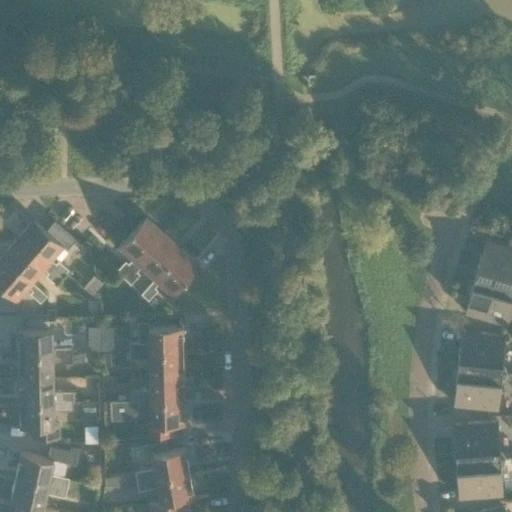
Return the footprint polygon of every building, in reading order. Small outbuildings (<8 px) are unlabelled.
[(116,270),(123,276),(163,232),(145,215),(118,245),(132,258),(128,262),(125,259),(116,270)] [(17,237),(62,276),(69,268),(58,259),(56,262),(51,258),(63,244),(67,247),(76,237),(55,219),(46,229),(33,218),(17,237)] [(181,248),(163,232),(123,276),(130,283),(140,272),(137,270),(141,266),(154,278),(181,248)] [(1,255),(32,281),(44,267),(48,271),(45,274),(56,283),(62,276),(17,237),(1,255)] [(482,252),(476,276),(511,285),(511,247),(487,240),(484,252),(482,252)] [(154,278),(141,292),(148,299),(157,289),(155,286),(158,282),(172,294),(199,265),(181,248),(154,278)] [(32,281),(1,255),(0,256),(0,286),(16,300),(28,285),(32,289),(30,292),(40,301),(47,294),(32,281)] [(511,310),(511,285),(476,276),(469,300),(470,300),(467,312),(507,323),(510,311),(511,312),(511,310)] [(129,340),(129,350),(183,349),(182,324),(148,325),(148,340),(129,340)] [(18,328),(18,352),(72,351),(72,350),(71,342),(52,342),(52,327),(18,328)] [(461,342),(458,367),(502,371),(505,347),(504,347),(505,334),(463,330),(462,342),(461,342)] [(98,337),(89,337),(89,349),(98,349),(98,337)] [(113,349),(113,337),(101,337),(101,349),(113,349)] [(149,360),(149,374),(183,373),(183,349),(129,350),(129,360),(149,360)] [(72,361),(72,351),(18,352),(19,376),(33,376),(53,376),(52,362),(72,361)] [(102,364),(111,364),(111,352),(102,352),(102,364)] [(502,371),(458,367),(456,392),(457,392),(456,404),(497,408),(499,396),(500,396),(502,371)] [(130,389),(130,399),(184,397),(183,373),(149,374),(149,388),(130,389)] [(53,376),(33,376),(19,376),(19,400),(73,399),(73,390),(53,390),(53,376)] [(173,422),(184,422),(184,397),(130,399),(110,399),(110,419),(131,418),(139,408),(150,407),(150,421),(147,421),(147,434),(173,433),(173,422)] [(54,422),(53,410),(73,409),(73,399),(19,400),(20,425),(32,425),(32,437),(59,436),(58,422),(54,422)] [(455,435),(457,460),(501,457),(499,432),(498,432),(497,420),(455,423),(456,435),(455,435)] [(167,439),(143,443),(145,453),(151,452),(169,449),(167,439)] [(69,449),(67,461),(76,463),(79,446),(70,445),(69,449)] [(135,470),(136,479),(189,470),(185,446),(169,449),(151,452),(154,466),(135,470)] [(20,450),(15,474),(67,486),(69,477),(50,472),(53,458),(49,457),(44,456),(20,450)] [(501,457),(457,460),(458,485),(460,484),(461,497),(502,494),(501,481),(503,481),(501,457)] [(159,500),(187,495),(187,496),(193,495),(189,470),(136,479),(138,489),(157,486),(159,499),(159,500)] [(65,496),(67,486),(15,474),(9,498),(15,500),(15,499),(43,505),(46,491),(65,496)] [(118,474),(106,476),(107,484),(120,482),(118,474)] [(189,511),(187,496),(187,495),(159,500),(159,499),(148,501),(149,511),(189,511)] [(15,500),(12,511),(53,511),(55,507),(43,505),(15,499),(15,500)]
